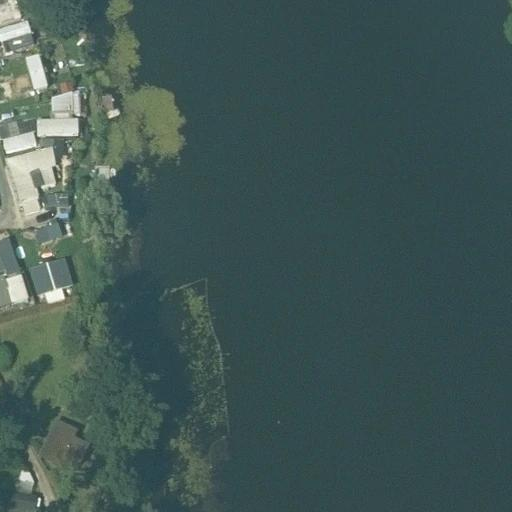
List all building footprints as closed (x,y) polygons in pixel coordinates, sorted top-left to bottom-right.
[(38,58),(24,61),(33,94),(47,90),(38,58)] [(13,72),(0,75),(0,76),(6,103),(19,100),(13,72)] [(4,154),(34,150),(31,124),(0,128),(4,154)] [(50,152),(8,161),(21,218),(40,213),(35,193),(58,187),(50,152)] [(67,197),(47,199),(48,210),(68,208),(67,197)] [(33,233),(36,247),(61,241),(58,227),(33,233)] [(0,244),(0,277),(5,276),(6,280),(18,277),(11,242),(0,244)] [(36,305),(64,302),(63,293),(71,292),(68,264),(31,269),(36,305)] [(0,310),(29,303),(22,275),(0,281),(0,310)] [(87,452),(54,435),(41,461),(74,478),(87,452)] [(15,473),(13,493),(31,495),(33,476),(15,473)] [(0,511),(28,511),(32,498),(0,491),(0,511)]
